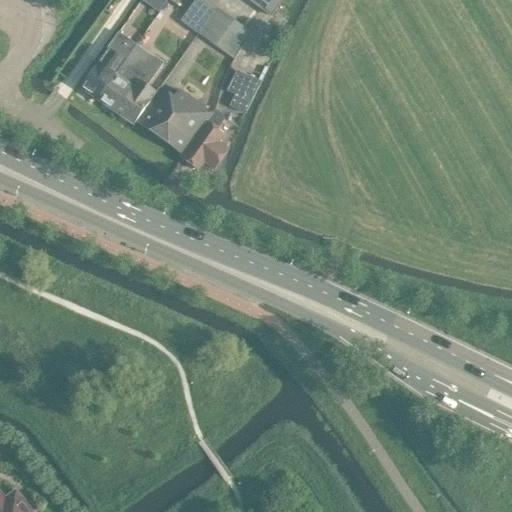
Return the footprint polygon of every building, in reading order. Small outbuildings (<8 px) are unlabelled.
[(140,0),(158,12),(166,0),(140,0)] [(248,0),(270,16),(280,2),(277,0),(248,0)] [(233,20),(214,46),(231,59),(250,33),(233,20)] [(122,64),(121,64),(96,100),(132,125),(136,120),(156,92),(146,85),(162,62),(153,56),(153,57),(135,45),(122,64)] [(79,88),(96,100),(121,64),(113,58),(106,68),(97,62),(79,88)] [(235,71),(225,92),(242,99),(251,78),(235,71)] [(159,87),(156,92),(136,120),(182,153),(183,154),(211,113),(178,89),(173,97),(159,87)] [(214,109),(211,113),(183,154),(182,153),(180,157),(187,162),(188,165),(192,169),(196,168),(198,170),(204,162),(214,169),(228,149),(218,142),(224,134),(216,129),(224,117),(214,109)] [(3,499),(0,493),(0,511),(30,511),(15,490),(3,499)]
